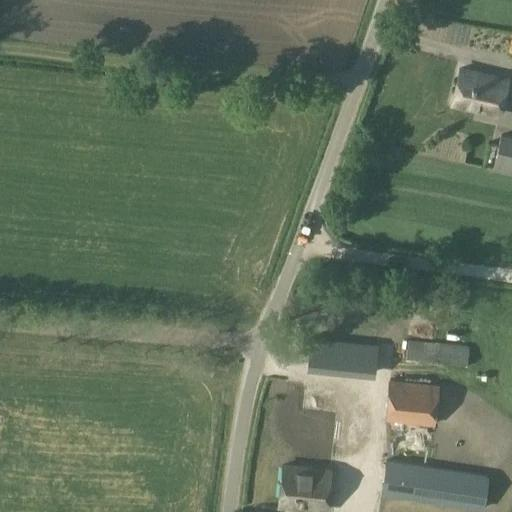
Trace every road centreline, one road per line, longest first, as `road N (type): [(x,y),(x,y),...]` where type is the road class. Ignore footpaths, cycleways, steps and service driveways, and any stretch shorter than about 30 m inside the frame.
road 1 (unclassified): [(230,511),(242,412),(384,0)]
road 2 (track): [(0,52),(351,88)]
road 3 (track): [(511,278),(295,253)]
